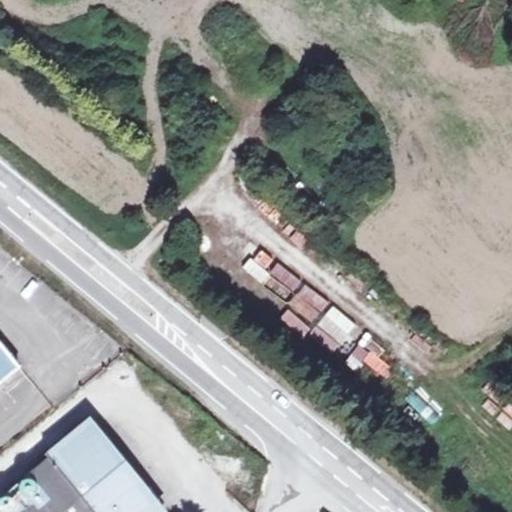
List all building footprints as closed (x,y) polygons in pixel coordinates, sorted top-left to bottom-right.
[(272,280),(295,292),(301,279),(279,267),(272,280)] [(315,323),(329,302),(302,285),(288,306),(315,323)] [(333,346),(359,358),(365,343),(339,331),(333,346)] [(0,380),(15,368),(0,350),(0,380)] [(108,452),(100,442),(87,426),(0,497),(0,511),(143,511),(153,505),(130,478),(135,474),(113,448),(108,452)]
